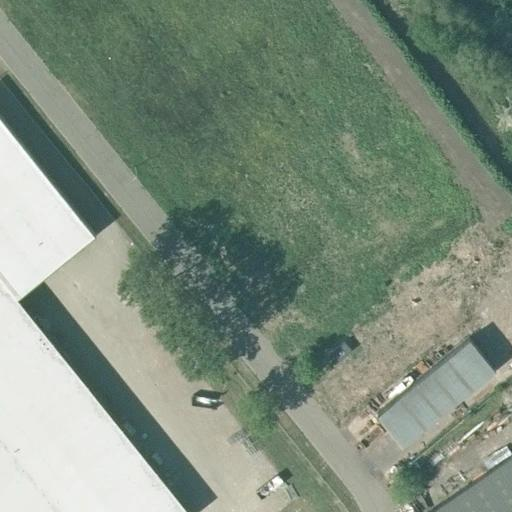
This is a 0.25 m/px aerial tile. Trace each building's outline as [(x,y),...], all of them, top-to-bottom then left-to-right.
[(0,511),(190,511),(37,321),(16,296),(95,233),(0,115),(0,511)] [(123,306),(139,293),(129,280),(112,293),(123,306)] [(469,337),(376,413),(401,444),(494,368),(469,337)] [(334,364),(351,350),(344,341),(327,354),(334,364)] [(511,511),(511,454),(426,511),(511,511)]
